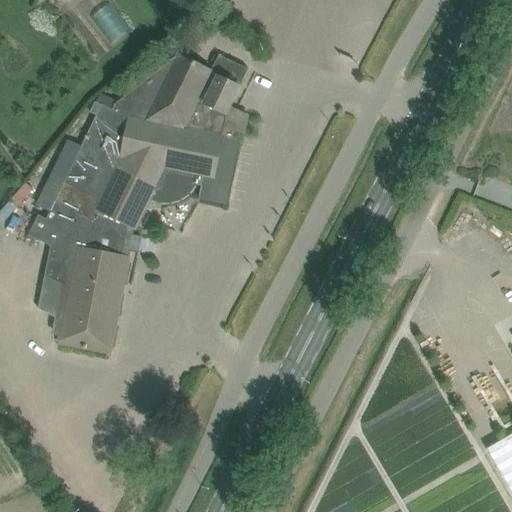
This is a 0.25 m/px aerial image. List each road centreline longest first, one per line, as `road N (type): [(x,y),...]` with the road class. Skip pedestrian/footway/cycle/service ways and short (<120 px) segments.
road 1 (unclassified): [(436,0),(171,511)]
road 2 (primary): [(221,511),(484,0)]
road 3 (unclassified): [(266,511),(511,34)]
